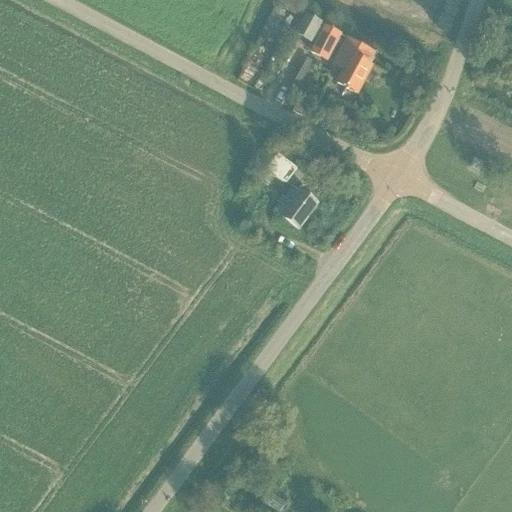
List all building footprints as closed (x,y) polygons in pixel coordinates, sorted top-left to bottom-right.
[(311,44),(323,23),(307,15),(300,28),(296,35),(311,44)] [(342,36),(324,27),(310,54),(328,63),(342,36)] [(356,96),(373,66),(370,64),(376,54),(348,39),(334,67),(344,72),(337,85),(356,96)] [(285,75),(300,62),(288,49),(273,62),(285,75)] [(409,70),(401,86),(417,95),(426,79),(409,70)] [(265,173),(276,180),(287,187),(299,166),(277,153),(265,173)] [(320,206),(302,193),(293,187),(284,199),(281,196),(277,203),(279,205),(275,212),(300,232),(320,206)]
